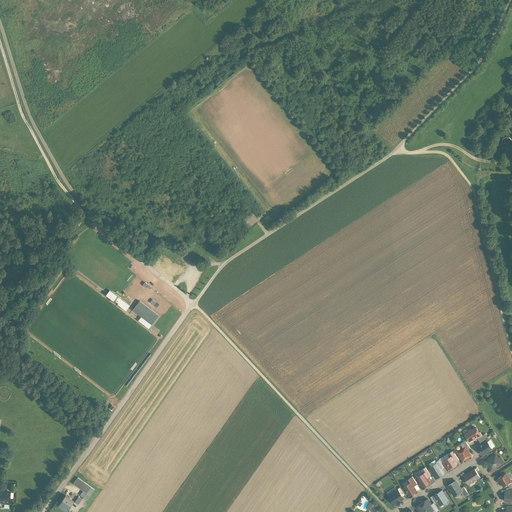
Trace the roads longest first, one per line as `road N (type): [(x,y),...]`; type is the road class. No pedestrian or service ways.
road 1 (track): [(390,511),(193,302),(220,267),(268,234)]
road 2 (unclassified): [(193,302),(78,199),(27,111),(0,22)]
road 3 (track): [(268,234),(395,151),(481,61),(510,0)]
road 4 (unclassified): [(193,302),(44,511)]
road 5 (track): [(511,353),(471,185),(444,153),(425,150)]
road 6 (residential): [(497,511),(497,490),(474,461),(396,511)]
road 7 (track): [(511,455),(436,338)]
road 8 (track): [(395,151),(445,144),(472,158),(511,163)]
